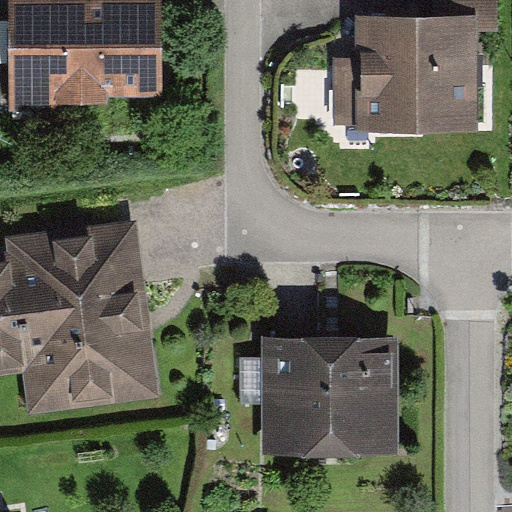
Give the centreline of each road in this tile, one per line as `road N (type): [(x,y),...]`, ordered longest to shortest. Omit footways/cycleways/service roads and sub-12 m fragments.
road 1 (residential): [(246,0),(245,237),(465,236)]
road 2 (residential): [(465,236),(467,511)]
